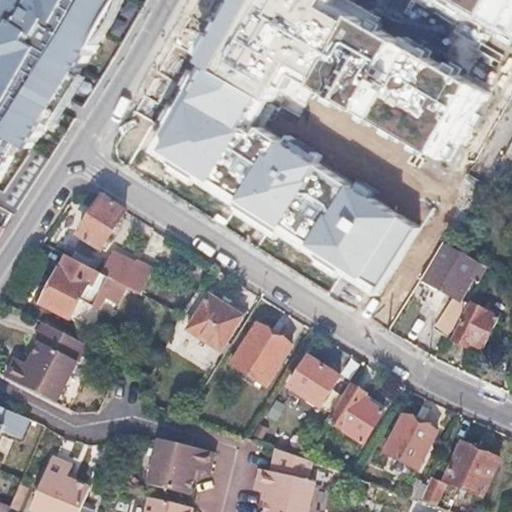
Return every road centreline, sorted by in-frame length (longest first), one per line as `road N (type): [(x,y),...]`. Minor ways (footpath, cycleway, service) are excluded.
road 1 (residential): [(511,419),(408,372),(75,153)]
road 2 (residential): [(216,511),(232,445),(148,422),(71,426),(0,392)]
road 3 (residential): [(167,0),(75,153)]
road 4 (residential): [(75,153),(0,273)]
